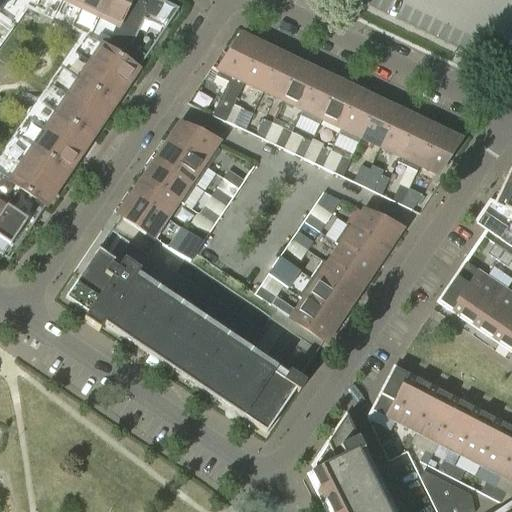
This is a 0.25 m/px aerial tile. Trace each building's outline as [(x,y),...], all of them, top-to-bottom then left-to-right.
[(77,0),(74,7),(79,9),(83,0),(77,0)] [(90,0),(105,0),(106,0),(105,0),(83,0),(79,9),(85,12),(90,0)] [(110,23),(115,26),(128,0),(105,0),(106,0),(119,6),(110,23)] [(108,40),(120,48),(136,19),(162,33),(178,9),(158,0),(128,0),(115,26),(108,40)] [(240,39),(214,77),(227,83),(211,117),(224,123),(243,82),(260,48),(240,39)] [(260,48),(243,82),(263,92),(279,57),(260,48)] [(279,57),(263,92),(283,101),(299,67),(279,57)] [(88,61),(85,66),(122,92),(134,74),(112,60),(105,72),(88,61)] [(98,82),(90,94),(111,108),(122,92),(85,66),(82,72),(98,82)] [(299,67),(283,101),(303,111),(319,76),(299,67)] [(319,76),(303,111),(322,120),(339,86),(319,76)] [(339,86),(322,120),(342,129),(359,95),(339,86)] [(67,95),(63,100),(100,125),(111,108),(90,94),(83,105),(67,95)] [(359,95),(342,129),(362,139),(378,105),(359,95)] [(76,116),(69,127),(89,141),(100,125),(63,100),(60,105),(76,116)] [(398,114),(378,105),(362,139),(382,148),(398,114)] [(252,115),(243,111),(235,128),(244,132),(252,115)] [(398,114),(382,148),(399,157),(416,123),(398,114)] [(271,125),(262,120),(254,137),(263,141),(271,125)] [(399,157),(396,164),(415,173),(435,131),(416,123),(399,157)] [(45,128),(42,133),(78,158),(89,141),(69,127),(61,139),(45,128)] [(180,127),(168,145),(199,166),(215,143),(180,127)] [(291,134),(282,130),(274,146),(283,151),(291,134)] [(435,131),(419,166),(436,174),(457,142),(435,131)] [(54,149),(47,161),(67,174),(78,158),(42,133),(38,139),(54,149)] [(310,143),(301,139),(293,156),(302,160),(310,143)] [(168,145),(156,163),(187,184),(199,166),(168,145)] [(330,153),(321,148),(313,165),(322,169),(330,153)] [(349,162),(340,158),(332,174),(341,178),(349,162)] [(23,162),(20,167),(55,191),(67,174),(47,161),(39,172),(23,162)] [(156,163),(144,181),(175,202),(187,184),(156,163)] [(55,191),(20,167),(16,172),(33,183),(23,197),(43,209),(55,191)] [(368,171),(360,167),(352,183),(361,187),(368,171)] [(511,169),(503,188),(494,206),(511,214),(511,169)] [(242,182),(227,172),(222,180),(237,190),(242,182)] [(388,180),(379,176),(371,193),(380,197),(388,180)] [(144,181),(132,199),(163,220),(175,202),(144,181)] [(400,207),(408,190),(399,186),(391,202),(400,207)] [(230,200),(215,190),(210,198),(225,208),(230,200)] [(421,196),(408,190),(400,207),(411,212),(421,196)] [(330,216),(339,203),(322,195),(315,206),(330,216)] [(163,220),(132,199),(120,217),(151,238),(163,220)] [(218,218),(203,207),(198,216),(213,226),(218,218)] [(363,214),(352,231),(384,251),(398,231),(363,214)] [(482,214),(475,224),(487,232),(494,221),(482,214)] [(0,229),(0,257),(7,262),(34,223),(24,216),(21,220),(17,217),(6,233),(0,229)] [(324,226),(308,216),(303,224),(318,234),(324,226)] [(511,237),(511,224),(500,216),(494,224),(511,237)] [(206,236),(191,225),(185,233),(201,244),(206,236)] [(334,244),(340,249),(371,270),(384,251),(352,231),(346,226),(334,244)] [(180,230),(167,249),(188,263),(201,244),(185,233),(180,230)] [(311,244),(296,233),(291,241),(306,252),(311,244)] [(497,247),(490,257),(497,261),(504,251),(497,247)] [(371,270),(340,249),(328,266),(359,288),(371,270)] [(97,250),(65,297),(88,313),(82,322),(85,324),(88,319),(98,326),(95,331),(98,332),(104,324),(266,433),(294,392),(297,394),(304,384),(288,373),(282,382),(132,281),(138,273),(122,262),(120,266),(97,250)] [(299,262),(284,251),(279,259),(294,270),(299,262)] [(504,251),(497,261),(503,266),(510,256),(504,251)] [(278,259),(266,277),(287,291),(299,273),(278,259)] [(322,262),(310,280),(348,305),(359,288),(328,266),(322,262)] [(438,303),(458,316),(485,277),(465,264),(438,303)] [(458,316),(478,330),(505,291),(485,277),(458,316)] [(297,298),(304,303),(335,324),(348,305),(310,280),(297,298)] [(275,298),(260,288),(254,296),(269,307),(275,298)] [(478,330),(498,344),(511,323),(511,295),(505,291),(478,330)] [(304,303),(291,321),(322,342),(335,324),(304,303)] [(511,323),(498,344),(511,353),(511,323)] [(372,412),(393,423),(415,381),(393,369),(372,412)] [(393,423),(415,434),(437,392),(415,381),(393,423)] [(415,434),(436,445),(458,403),(437,392),(415,434)] [(436,445),(458,456),(480,414),(458,403),(436,445)] [(458,456),(480,468),(501,425),(480,414),(458,456)] [(312,467),(315,473),(357,456),(362,453),(344,418),(312,467)] [(480,468),(501,479),(511,457),(511,430),(501,425),(480,468)] [(387,434),(376,440),(380,447),(391,442),(387,434)] [(395,450),(384,455),(387,463),(399,457),(395,450)] [(424,452),(418,463),(425,467),(431,456),(424,452)] [(386,511),(357,456),(315,473),(308,476),(325,511),(386,511)] [(511,457),(501,479),(511,484),(511,457)] [(460,471),(445,463),(440,474),(454,482),(460,471)] [(423,473),(419,479),(436,511),(474,511),(471,496),(423,473)] [(502,492),(488,485),(482,496),(497,503),(502,492)]
